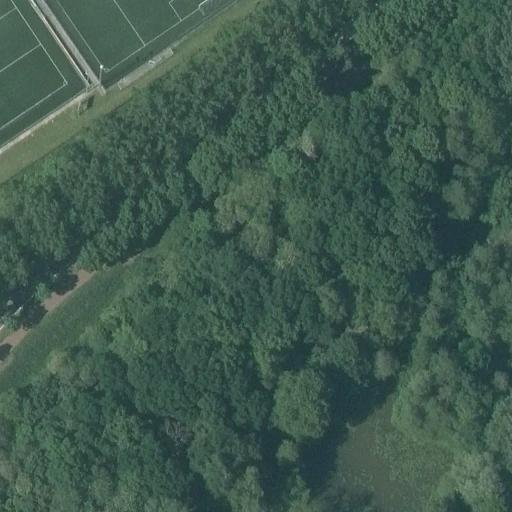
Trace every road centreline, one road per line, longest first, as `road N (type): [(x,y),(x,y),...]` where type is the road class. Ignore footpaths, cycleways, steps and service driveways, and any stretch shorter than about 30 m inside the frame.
road 1 (tertiary): [(0,317),(191,155),(317,63)]
road 2 (unknown): [(0,259),(104,163)]
